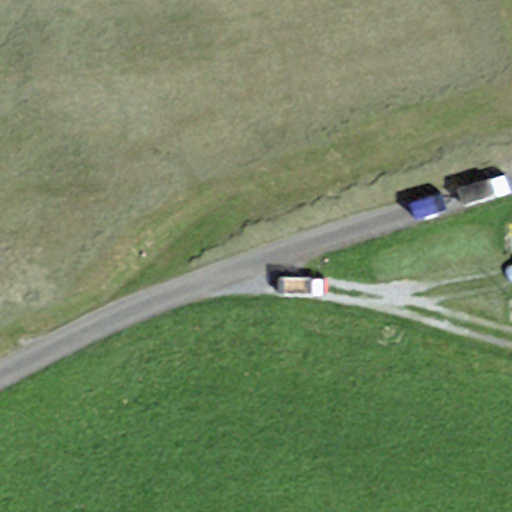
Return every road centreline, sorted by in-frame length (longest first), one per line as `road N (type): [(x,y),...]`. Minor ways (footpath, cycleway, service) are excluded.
road 1 (track): [(511,189),(243,279),(0,399)]
road 2 (track): [(511,340),(243,279)]
